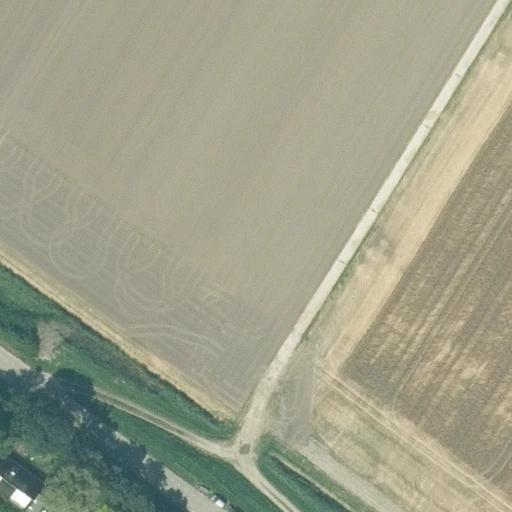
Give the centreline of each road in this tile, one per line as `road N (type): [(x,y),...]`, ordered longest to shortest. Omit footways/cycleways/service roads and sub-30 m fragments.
road 1 (track): [(235,460),(267,381),(505,0)]
road 2 (track): [(289,511),(216,450),(60,384),(33,388)]
road 3 (tertiary): [(204,511),(0,364)]
